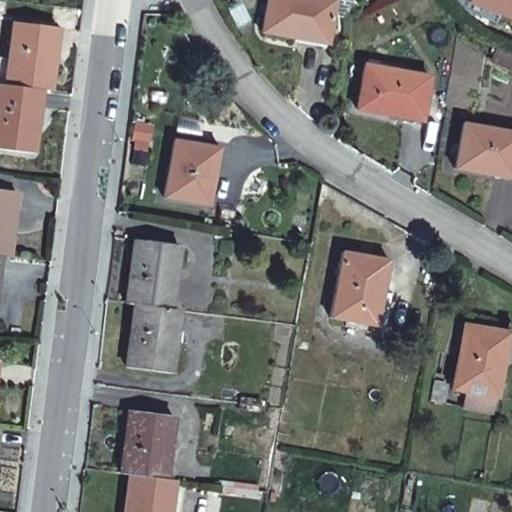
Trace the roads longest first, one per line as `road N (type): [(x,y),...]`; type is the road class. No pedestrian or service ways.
road 1 (residential): [(52,511),(112,0)]
road 2 (residential): [(186,0),(284,97),(511,259)]
